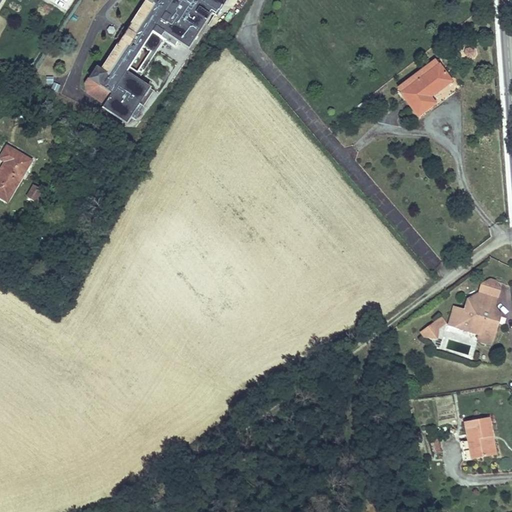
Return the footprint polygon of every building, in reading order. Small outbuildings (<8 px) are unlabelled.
[(102,108),(126,123),(139,104),(144,106),(154,91),(138,81),(164,40),(175,47),(178,42),(188,48),(211,13),(216,16),(226,0),(144,0),(146,1),(127,29),(120,41),(101,70),(97,67),(85,84),(87,93),(104,104),(102,108)] [(115,38),(120,41),(127,29),(123,26),(115,38)] [(398,89),(401,93),(439,65),(436,61),(398,89)] [(401,93),(417,116),(435,103),(430,97),(451,81),(439,65),(401,93)] [(0,170),(0,197),(7,201),(31,161),(7,147),(0,157),(0,158),(5,162),(0,170)] [(27,197),(35,202),(42,190),(34,185),(27,197)] [(481,285),(501,291),(495,281),(490,280),(481,285)] [(478,294),(498,300),(501,291),(481,285),(478,294)] [(454,307),(449,325),(478,334),(476,339),(480,343),(487,345),(492,344),(499,323),(496,322),(498,315),(492,313),(493,309),(495,309),(498,300),(478,294),(468,299),(467,302),(470,303),(467,311),(454,307)] [(496,322),(499,323),(501,316),(497,309),(495,309),(493,309),(492,313),(498,315),(496,322)] [(441,318),(432,325),(438,326),(438,329),(445,324),(441,318)] [(421,333),(424,336),(432,338),(437,334),(438,329),(438,326),(432,325),(421,333)] [(468,440),(471,459),(490,456),(487,437),(492,436),(488,418),(464,422),(468,440)] [(487,437),(490,456),(495,455),(492,436),(487,437)] [(461,442),(465,461),(471,459),(468,440),(461,442)]
